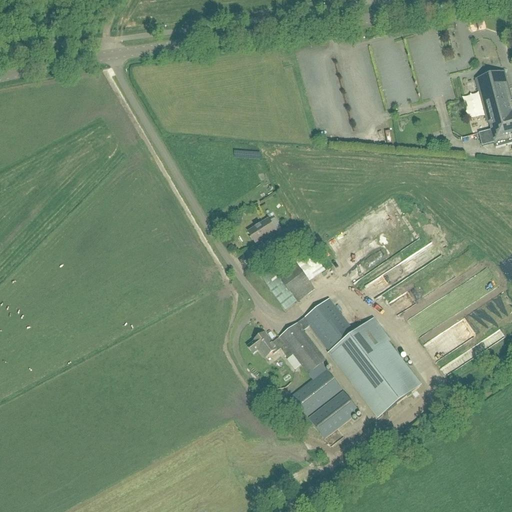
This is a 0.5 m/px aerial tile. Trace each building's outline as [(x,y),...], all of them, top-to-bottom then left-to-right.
[(494,145),(502,143),(503,147),(511,144),(511,108),(503,75),(478,82),(482,100),(494,145)] [(269,221),(248,234),(256,246),(267,239),(269,241),(278,235),(269,221)] [(283,248),(297,239),(291,229),(277,238),(283,248)] [(499,266),(511,256),(511,252),(505,244),(490,256),(499,266)] [(316,291),(310,284),(322,274),(306,253),(294,262),(290,257),(263,277),(289,310),(297,304),(298,305),(316,291)] [(444,274),(452,285),(478,264),(470,254),(444,274)] [(393,270),(368,290),(377,302),(402,282),(393,270)] [(330,301),(304,321),(379,419),(420,388),(387,344),(390,342),(374,321),(356,335),(330,301)] [(254,356),(261,351),(267,359),(273,355),(274,356),(281,351),(288,360),(294,356),(313,382),(292,399),(307,419),(343,391),(323,366),(327,363),(298,325),(272,345),(264,335),(255,342),(255,343),(248,348),(254,356)] [(497,357),(508,351),(500,337),(489,344),(497,357)] [(325,441),(360,414),(344,393),(309,421),(325,441)]
